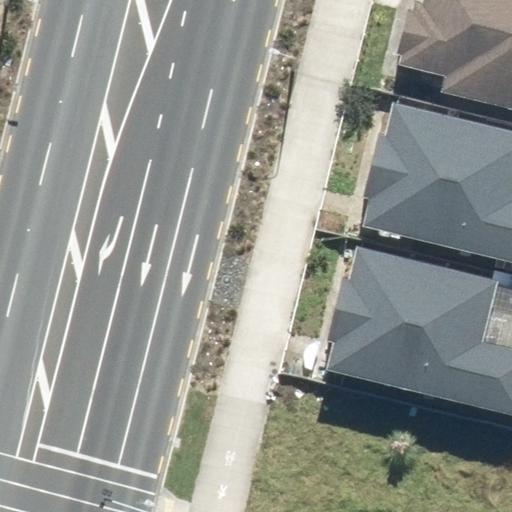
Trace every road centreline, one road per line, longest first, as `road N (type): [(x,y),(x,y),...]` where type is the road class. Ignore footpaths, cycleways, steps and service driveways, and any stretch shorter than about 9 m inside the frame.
road 1 (secondary): [(252,0),(121,511)]
road 2 (secondary): [(0,338),(88,0)]
